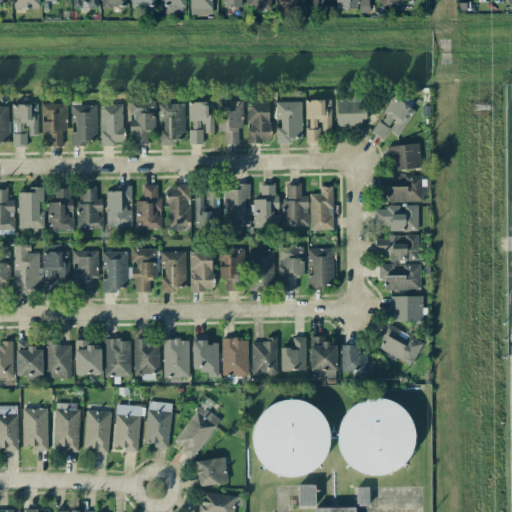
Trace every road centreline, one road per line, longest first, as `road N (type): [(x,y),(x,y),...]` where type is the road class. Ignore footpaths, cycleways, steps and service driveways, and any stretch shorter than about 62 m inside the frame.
road 1 (residential): [(0,315),(354,310)]
road 2 (residential): [(352,162),(0,167)]
road 3 (residential): [(0,482),(155,490)]
road 4 (residential): [(354,310),(352,162)]
